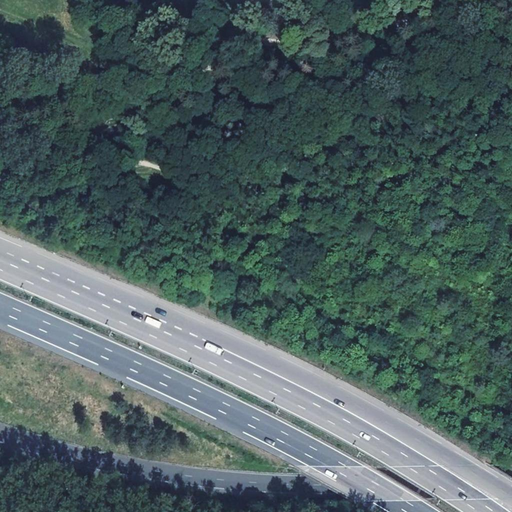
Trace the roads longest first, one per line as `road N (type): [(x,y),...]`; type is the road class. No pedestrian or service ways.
road 1 (motorway): [(0,437),(106,465),(213,480),(511,484)]
road 2 (motorway): [(0,309),(257,426),(408,511)]
road 3 (motorway): [(511,498),(301,378),(247,353),(188,345)]
road 4 (motorway): [(485,511),(383,445),(188,345)]
road 5 (motorway): [(188,345),(0,264)]
